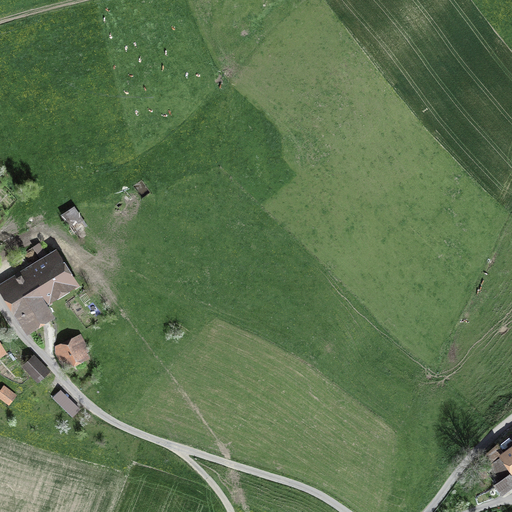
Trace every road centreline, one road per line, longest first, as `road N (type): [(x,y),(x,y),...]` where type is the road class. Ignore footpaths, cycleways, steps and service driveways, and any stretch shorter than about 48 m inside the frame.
road 1 (unclassified): [(0,301),(79,396),(115,422),(289,482),(345,511)]
road 2 (unclassified): [(427,511),(463,463),(511,418)]
